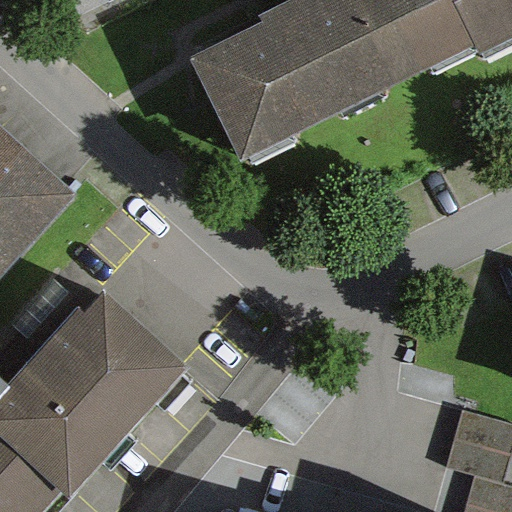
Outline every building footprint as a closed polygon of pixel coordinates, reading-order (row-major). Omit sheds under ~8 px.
[(125,0),(72,0),(81,20),(125,0)] [(474,0),(301,0),(308,14),(215,60),(268,168),(501,54),(474,0)] [(511,49),(511,0),(474,0),(501,54),(511,49)] [(96,201),(0,113),(0,266),(19,284),(96,201)] [(213,367),(122,285),(23,395),(0,373),(0,511),(57,511),(83,484),(97,497),(213,367)] [(511,478),(511,421),(473,411),(454,477),(486,485),(478,511),(511,511),(511,492),(508,492),(511,478)]
